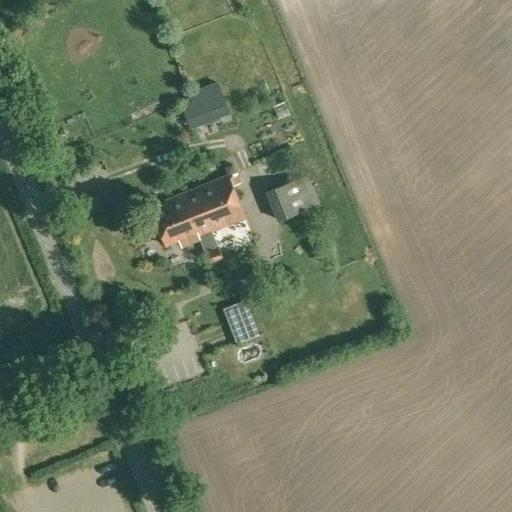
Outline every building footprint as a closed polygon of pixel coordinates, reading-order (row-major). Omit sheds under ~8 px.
[(181,104),(190,127),(229,112),(218,84),(188,95),(190,101),(181,104)] [(196,188),(213,230),(246,217),(229,175),(196,188)] [(265,190),(276,219),(312,205),(300,176),(265,190)] [(213,230),(196,188),(167,200),(169,203),(153,210),(167,245),(198,233),(215,277),(229,272),(213,230)] [(109,207),(119,203),(113,189),(104,193),(109,207)] [(227,312),(233,335),(253,330),(247,307),(227,312)] [(66,502),(66,511),(86,511),(87,502),(66,502)]
